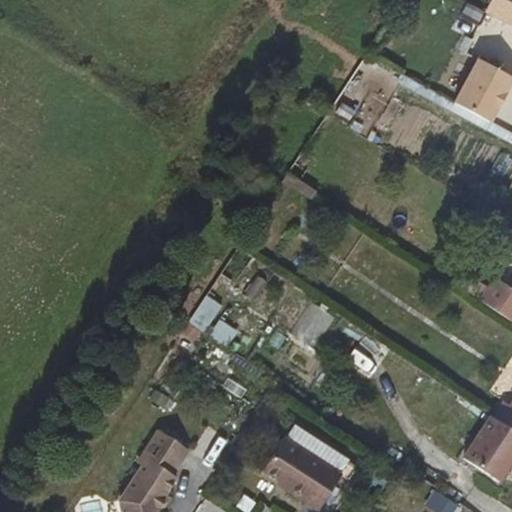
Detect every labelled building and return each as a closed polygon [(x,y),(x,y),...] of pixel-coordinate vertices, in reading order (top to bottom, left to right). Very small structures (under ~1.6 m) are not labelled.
[(475,61),(452,107),(488,126),(510,80),(475,61)] [(511,292),(500,283),(485,306),(511,324),(511,292)] [(228,347),(236,333),(219,324),(211,338),(228,347)] [(511,433),(493,420),(465,463),(495,483),(511,459),(511,433)] [(172,483),(192,452),(161,433),(141,465),(145,468),(116,503),(117,511),(161,511),(177,487),(172,483)] [(290,495),(316,511),(322,511),(344,478),(287,440),(265,474),(292,492),(290,495)] [(511,459),(495,483),(500,487),(511,469),(511,459)]
